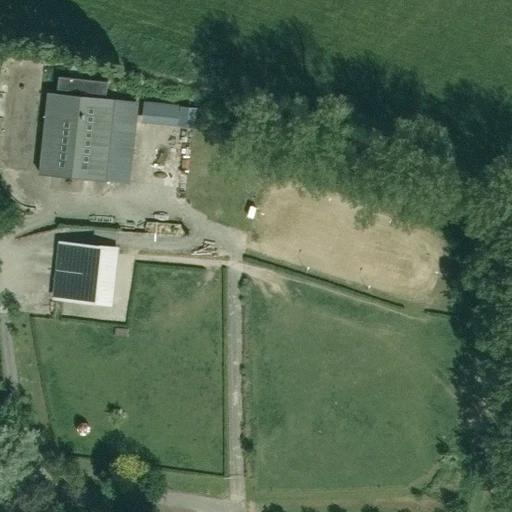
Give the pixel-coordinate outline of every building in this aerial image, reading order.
[(6,89),(30,88),(29,73),(5,75),(6,89)] [(60,77),(59,89),(106,94),(108,82),(60,77)] [(49,94),(40,174),(106,181),(126,183),(129,158),(109,156),(114,101),(49,94)] [(183,108),(181,126),(194,127),(196,109),(183,108)] [(112,302),(118,252),(72,247),(66,297),(112,302)] [(39,304),(20,305),(21,316),(40,314),(39,304)]
